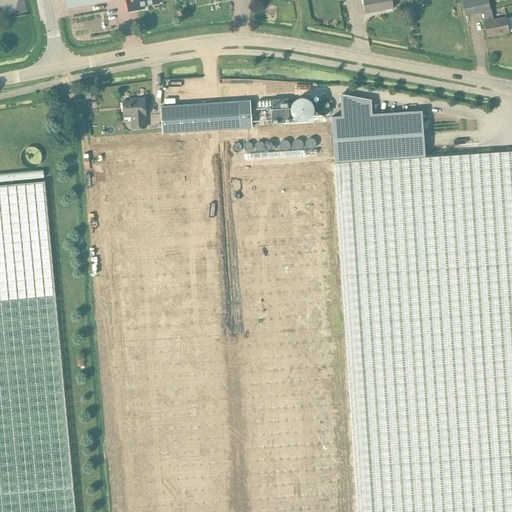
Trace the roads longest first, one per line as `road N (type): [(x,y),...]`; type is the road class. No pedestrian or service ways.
road 1 (tertiary): [(511,86),(250,40),(58,66)]
road 2 (track): [(65,64),(81,141),(95,326)]
